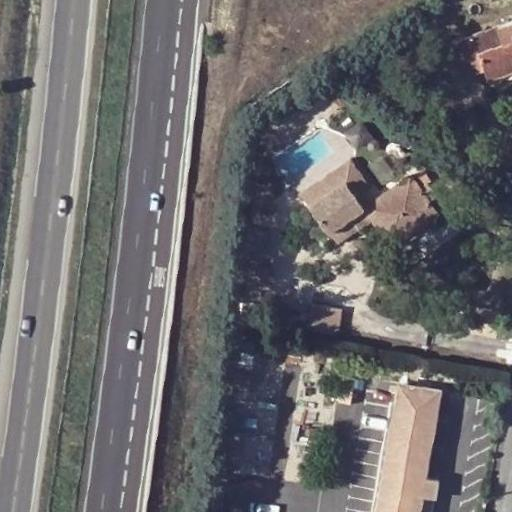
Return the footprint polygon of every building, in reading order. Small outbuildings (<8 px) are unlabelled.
[(485,69),(488,78),(511,69),(511,19),(449,42),(462,77),(485,69)] [(347,150),(305,176),(314,192),(304,198),(330,239),(368,214),(388,245),(438,213),(426,194),(436,188),(432,179),(421,187),(417,180),(410,170),(360,202),(352,190),(366,181),(347,150)] [(421,187),(432,179),(435,177),(432,171),(429,165),(419,171),(422,177),(417,180),(421,187)] [(294,183),(304,198),(314,192),(305,176),(294,183)] [(338,310),(307,305),(304,324),(335,330),(338,310)] [(266,354),(296,359),(299,345),(268,340),(266,354)] [(230,458),(245,345),(233,343),(218,456),(230,458)] [(302,360),(331,365),(334,351),(305,346),(302,360)] [(377,511),(417,511),(420,495),(435,497),(438,477),(424,475),(439,388),(400,383),(377,511)] [(267,459),(240,455),(238,466),(265,471),(267,459)] [(309,466),(277,461),(275,474),(307,480),(309,466)] [(281,480),(223,470),(221,484),(279,494),(281,480)]
